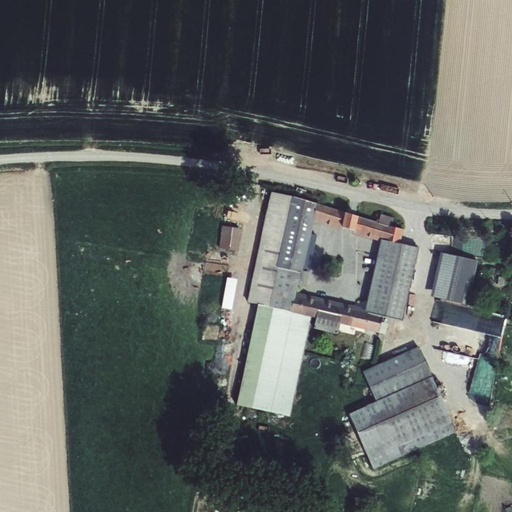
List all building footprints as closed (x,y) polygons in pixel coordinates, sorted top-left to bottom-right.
[(311,235),(314,222),(315,216),(313,216),(315,206),(271,194),(247,304),(257,307),(290,314),(296,294),(297,288),(300,275),(302,275),(311,235)] [(341,230),(345,214),(315,204),(315,206),(313,216),(315,216),(314,222),(341,231),(341,230)] [(358,217),(345,214),(341,230),(354,235),(358,217)] [(381,216),(378,224),(391,228),(394,219),(381,216)] [(378,224),(358,217),(354,235),(380,243),(381,242),(400,245),(403,231),(391,228),(378,224)] [(241,230),(222,227),(221,236),(219,248),(219,250),(237,253),(241,230)] [(207,247),(219,248),(221,236),(208,233),(207,247)] [(300,275),(297,288),(305,289),(317,237),(311,235),(302,275),(300,275)] [(381,242),(380,243),(365,310),(364,315),(382,319),(402,324),(419,248),(400,245),(381,242)] [(478,264),(440,254),(430,298),(467,308),(478,264)] [(237,281),(226,279),(221,309),(231,312),(237,281)] [(365,310),(296,294),(290,314),(316,320),(313,331),(336,336),(339,325),(379,334),(381,324),(382,319),(364,315),(365,310)] [(289,418),(311,320),(290,314),(257,307),(236,408),(289,418)] [(469,328),(501,336),(506,317),(474,309),(469,328)] [(388,325),(381,324),(379,334),(385,336),(388,325)] [(456,434),(418,348),(362,372),(376,403),(348,415),(373,471),(456,434)]
